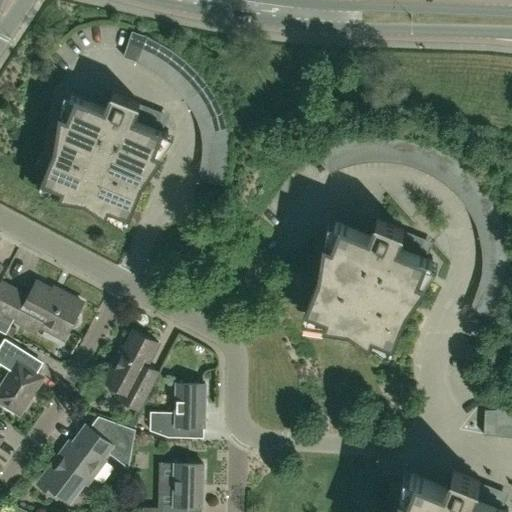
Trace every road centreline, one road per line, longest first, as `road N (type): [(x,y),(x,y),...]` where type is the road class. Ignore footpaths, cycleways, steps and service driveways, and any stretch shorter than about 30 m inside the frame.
road 1 (tertiary): [(207,0),(313,16),(511,22)]
road 2 (residential): [(0,477),(58,405),(123,280)]
road 3 (residential): [(238,439),(232,347),(212,327),(123,280)]
road 4 (residential): [(123,280),(0,217)]
